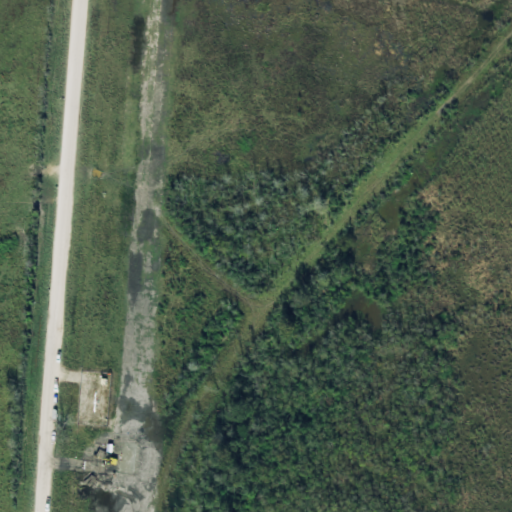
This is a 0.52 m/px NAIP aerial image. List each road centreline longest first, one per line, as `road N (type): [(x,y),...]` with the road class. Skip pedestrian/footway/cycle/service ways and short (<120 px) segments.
road 1 (track): [(165,511),(200,429),(272,315),(511,55)]
road 2 (residential): [(77,0),(37,511)]
road 3 (track): [(272,315),(265,319),(238,298),(164,212),(156,0)]
